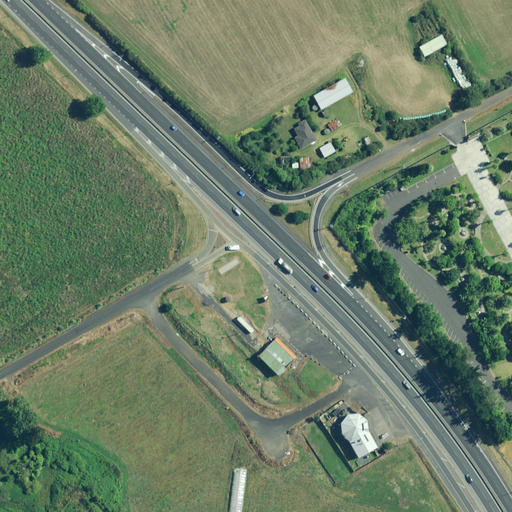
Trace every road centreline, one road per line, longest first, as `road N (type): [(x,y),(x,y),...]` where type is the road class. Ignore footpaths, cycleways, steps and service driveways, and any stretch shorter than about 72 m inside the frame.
road 1 (motorway): [(490,511),(407,391),(341,320),(38,26)]
road 2 (motorway): [(35,0),(421,382)]
road 3 (motorway): [(42,0),(270,193),(302,195),(359,170)]
road 4 (motorway): [(468,511),(380,384),(242,244)]
road 5 (motorway): [(359,170),(326,193),(315,240),(421,382)]
road 6 (motorway): [(211,218),(38,26)]
road 7 (unclassified): [(0,374),(191,266)]
road 8 (unclassified): [(511,89),(359,170)]
road 9 (motorway): [(421,382),(510,511)]
